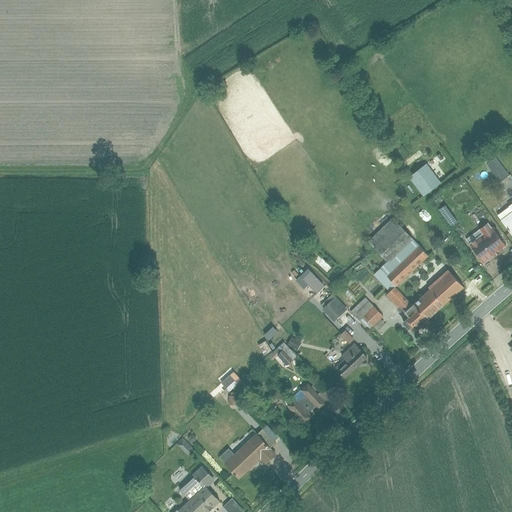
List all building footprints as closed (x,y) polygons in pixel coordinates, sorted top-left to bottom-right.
[(429,161),(410,174),(424,194),(443,182),(429,161)] [(511,168),(505,161),(496,168),(511,187),(511,168)] [(511,234),(511,233),(511,211),(501,219),(511,234)] [(437,258),(402,219),(378,241),(397,261),(389,269),(406,286),(437,258)] [(483,263),(506,244),(491,225),(468,243),(483,263)] [(327,255),(322,260),(337,275),(342,270),(327,255)] [(307,281),(298,272),(293,277),(315,300),(323,292),(328,296),(336,289),(317,271),(307,281)] [(438,309),(464,286),(450,271),(424,293),(438,309)] [(438,309),(424,293),(400,315),(414,330),(438,309)] [(346,327),(354,320),(358,325),(364,321),(341,295),(330,305),(335,310),(332,312),(346,327)] [(374,297),(359,312),(368,322),(372,319),(380,328),(392,316),(374,297)] [(365,324),(361,327),(369,336),(372,333),(365,324)] [(346,378),(370,356),(358,343),(334,365),(346,378)] [(294,361),(267,353),(284,371),(294,361)] [(239,394),(252,383),(243,373),(230,384),(239,394)] [(303,421),(325,403),(304,378),(282,396),(303,421)] [(239,406),(247,407),(249,398),(240,397),(239,406)] [(282,451),(291,443),(278,427),(269,434),(282,451)] [(243,483),(276,454),(255,431),(222,460),(243,483)] [(203,479),(189,490),(190,492),(204,481),(203,479)] [(181,511),(207,511),(220,501),(205,485),(179,509),(181,511)] [(232,508),(235,511),(253,511),(254,511),(241,499),(232,508)]
